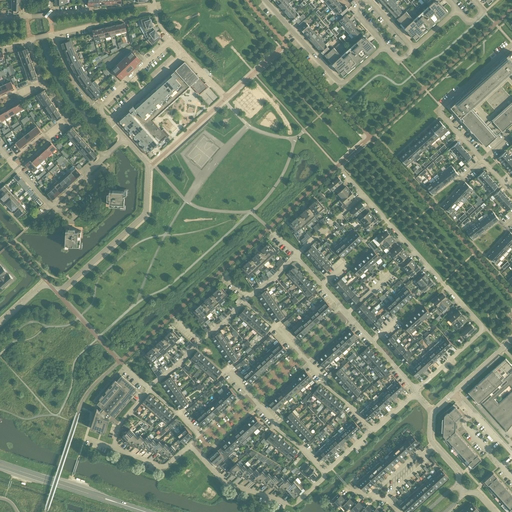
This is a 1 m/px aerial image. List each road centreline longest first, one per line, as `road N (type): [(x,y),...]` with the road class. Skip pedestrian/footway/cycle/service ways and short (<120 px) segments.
road 1 (residential): [(0,323),(46,281),(57,293),(143,216),(148,165),(124,138)]
road 2 (residential): [(362,194),(481,324),(416,389)]
road 3 (residential): [(98,109),(168,43),(180,55),(109,122)]
road 4 (residential): [(511,193),(440,113),(511,44)]
road 5 (residential): [(266,0),(341,83),(384,45)]
road 6 (residential): [(189,445),(164,467),(117,448),(120,424),(148,388)]
road 7 (secondary): [(0,464),(145,511)]
road 8 (residential): [(323,473),(289,502),(223,481),(201,458)]
road 9 (residential): [(104,157),(53,96),(30,39)]
road 10 (residential): [(148,388),(244,301)]
